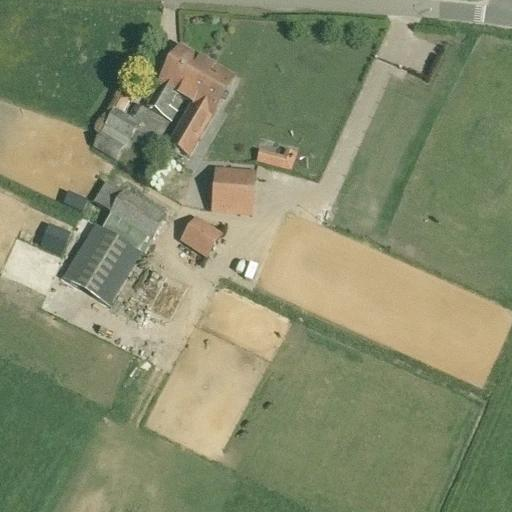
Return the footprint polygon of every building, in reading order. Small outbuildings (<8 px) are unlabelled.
[(186,102),(206,65),(181,50),(159,87),(160,87),(147,109),(171,123),(176,113),(169,108),(176,96),(186,102)] [(206,65),(186,102),(192,105),(168,147),(189,159),(209,124),(234,81),(206,65)] [(137,125),(122,117),(126,110),(118,105),(106,126),(129,140),(137,125)] [(117,162),(123,150),(101,137),(94,149),(117,162)] [(216,173),(212,213),(252,217),(256,177),(216,173)] [(97,208),(111,217),(102,232),(96,228),(63,281),(109,310),(116,299),(121,301),(145,256),(166,221),(110,187),(97,208)] [(179,245),(205,262),(221,237),(195,220),(179,245)]
